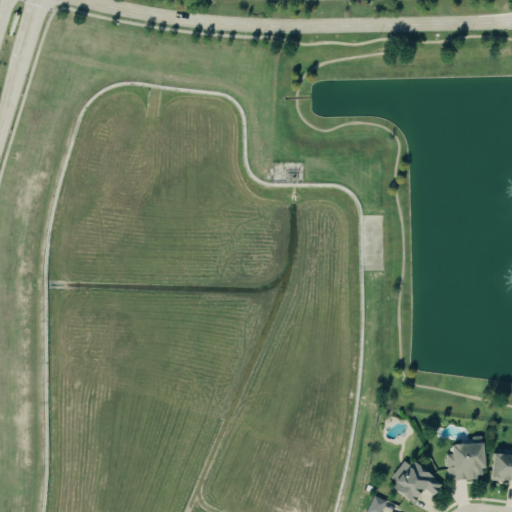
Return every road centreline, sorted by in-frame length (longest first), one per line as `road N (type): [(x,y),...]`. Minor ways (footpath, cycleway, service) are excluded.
road 1 (secondary): [(77,0),(185,21),(280,28),(511,23)]
road 2 (tertiary): [(0,143),(43,0)]
